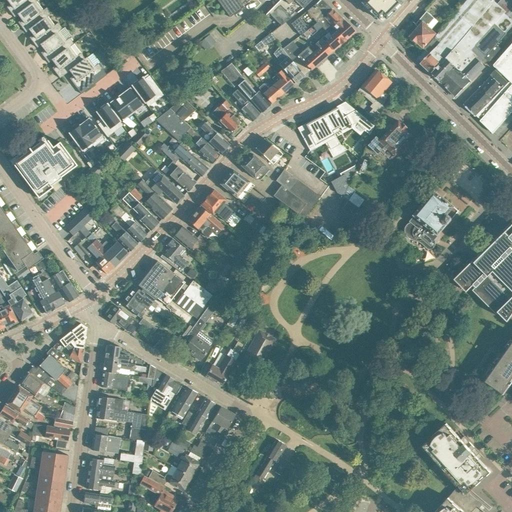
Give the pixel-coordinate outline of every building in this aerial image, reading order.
[(36,1),(37,0),(7,0),(10,4),(6,7),(14,17),(18,14),(35,1),(36,1)] [(217,0),(230,17),(240,9),(249,0),(217,0)] [(281,25),(306,6),(310,1),(310,0),(279,0),(268,12),(281,25)] [(324,17),(332,9),(331,8),(331,9),(329,6),(326,4),(324,2),(322,0),(319,0),(316,3),(291,24),(301,36),(307,30),(324,17)] [(385,19),(403,0),(356,0),(376,20),(379,17),(381,20),(383,17),(385,19)] [(423,51),(417,59),(421,62),(422,63),(426,68),(431,72),(431,73),(441,63),(447,57),(468,32),(494,1),(495,0),(466,0),(448,22),(423,51)] [(511,0),(500,0),(497,4),(506,12),(510,7),(511,4),(511,0)] [(29,29),(47,16),(51,13),(46,7),(43,10),(36,1),(35,1),(18,14),(22,19),(18,22),(25,32),(29,29)] [(441,63),(431,73),(432,74),(433,75),(439,81),(469,52),(471,50),(475,45),(495,23),(495,24),(505,14),(506,12),(497,4),(494,1),(468,32),(447,57),(441,63)] [(326,32),(340,20),(341,18),(332,9),(324,17),(307,30),(312,35),(322,27),(326,32)] [(419,27),(411,36),(418,43),(417,45),(421,48),(423,47),(424,48),(437,33),(428,26),(435,18),(427,11),(415,24),(419,27)] [(495,23),(475,45),(486,56),(507,34),(505,32),(511,24),(511,20),(505,14),(495,24),(495,23)] [(40,44),(58,31),(59,32),(62,29),(58,23),(54,25),(47,16),(29,29),(33,34),(29,37),(37,48),(41,45),(40,44)] [(143,46),(143,47),(159,36),(158,35),(153,28),(140,36),(135,29),(143,24),(138,17),(123,27),(128,34),(130,33),(131,34),(134,38),(136,37),(143,46)] [(331,51),(352,33),(352,29),(351,28),(345,22),(341,18),(340,20),(326,32),(328,33),(320,39),(331,51)] [(52,59),(70,46),(70,47),(74,44),(69,38),(65,41),(59,32),(58,31),(40,44),(41,45),(45,50),(41,53),(48,63),(52,60),(52,59)] [(277,41),(270,33),(261,40),(265,45),(277,41)] [(210,35),(200,43),(207,51),(216,43),(210,35)] [(310,70),(331,51),(320,39),(316,43),(319,48),(313,53),(307,47),(298,55),(303,62),(310,70)] [(293,52),(298,48),(293,41),(282,49),(288,57),(291,60),(296,56),(293,52)] [(69,70),(85,58),(81,53),(77,56),(70,47),(70,46),(52,59),(52,60),(56,65),(52,68),(60,78),(70,71),(69,70)] [(304,75),(291,60),(288,57),(282,49),(280,46),(273,54),(281,63),(279,65),(295,83),(304,75)] [(469,52),(439,81),(440,81),(455,96),(456,97),(457,96),(471,81),(485,67),(483,65),(486,62),(487,60),(479,53),(477,55),(471,50),(469,52)] [(496,103),(491,108),(505,120),(511,112),(511,53),(509,51),(497,65),(495,67),(497,68),(510,81),(509,83),(509,82),(492,99),(496,103)] [(77,89),(103,70),(98,64),(94,66),(87,57),(85,58),(69,70),(70,71),(73,75),(69,78),(77,89)] [(270,68),(266,63),(255,71),(259,77),(270,68)] [(231,64),(221,72),(233,87),(243,79),(231,64)] [(283,93),(293,85),(287,77),(280,69),(271,78),(274,82),(278,87),(277,89),(282,95),(283,93)] [(357,90),(372,103),(370,106),(375,110),(370,116),(376,120),(386,97),(388,95),(385,93),(383,91),(391,82),(375,69),(370,76),(369,76),(357,90)] [(464,104),(476,116),(476,115),(492,99),(509,82),(496,70),(478,88),(479,89),(464,104)] [(133,84),(132,85),(148,106),(163,95),(154,82),(149,75),(143,80),(142,78),(138,80),(137,79),(132,83),(133,84)] [(244,80),(238,85),(255,105),(261,112),(270,105),(264,97),(258,91),(256,94),(244,80)] [(278,87),(274,82),(268,87),(264,83),(259,88),(272,103),(282,95),(277,89),(278,87)] [(130,88),(120,96),(132,112),(142,105),(130,88)] [(253,106),(236,90),(232,94),(237,99),(234,103),(245,114),(251,121),(260,114),(253,106)] [(132,112),(120,96),(111,103),(123,119),(132,112)] [(189,97),(186,101),(192,106),(195,103),(189,97)] [(184,99),(169,109),(183,121),(196,110),(192,106),(186,101),(184,99)] [(492,99),(476,115),(481,120),(480,121),(493,134),(505,120),(491,108),(496,103),(492,99)] [(240,122),(233,115),(234,115),(228,109),(231,106),(225,101),(213,112),(214,114),(219,120),(220,121),(219,122),(224,128),(225,126),(231,132),(232,131),(234,131),(236,129),(236,127),(240,122)] [(122,125),(107,104),(105,105),(104,104),(99,107),(100,108),(97,111),(103,120),(98,124),(107,137),(122,125)] [(324,115),(323,115),(332,131),(333,130),(340,127),(342,131),(342,130),(348,127),(348,128),(350,127),(350,126),(357,122),(359,124),(370,133),(374,125),(355,110),(347,114),(343,117),(339,109),(338,108),(335,110),(332,111),(324,115)] [(220,155),(212,148),(182,122),(183,121),(169,109),(156,119),(179,141),(187,132),(197,141),(195,143),(201,148),(198,151),(204,157),(212,164),(220,155)] [(153,113),(148,117),(152,122),(157,118),(153,113)] [(312,134),(303,139),(309,149),(325,140),(331,149),(339,145),(340,144),(332,131),(323,115),(323,116),(307,125),(312,134)] [(104,139),(89,119),(80,126),(79,126),(93,145),(94,146),(104,139)] [(408,140),(411,136),(404,129),(405,128),(401,124),(397,120),(390,127),(388,125),(390,123),(389,123),(384,128),(387,131),(379,140),(375,137),(368,145),(377,154),(382,148),(384,150),(386,148),(394,155),(398,150),(398,151),(399,150),(402,152),(407,152),(411,149),(410,144),(407,141),(408,140)] [(229,144),(222,138),(204,123),(200,128),(212,138),(208,143),(213,147),(220,154),(229,144)] [(79,126),(80,126),(79,125),(69,133),(84,152),(93,145),(79,126)] [(132,129),(128,132),(131,137),(136,134),(132,129)] [(140,146),(148,137),(140,130),(132,139),(140,146)] [(269,160),(278,149),(264,139),(255,148),(272,164),(272,163),(269,160)] [(60,177),(76,165),(59,142),(52,147),(47,140),(46,140),(40,145),(39,143),(39,142),(30,149),(29,148),(28,148),(29,149),(18,157),(19,158),(20,160),(14,164),(13,165),(36,195),(37,195),(43,190),(44,192),(45,193),(52,187),(50,184),(48,182),(50,180),(51,182),(52,183),(59,178),(60,178),(61,177),(60,177)] [(127,141),(115,154),(124,162),(135,150),(127,141)] [(112,144),(107,147),(111,152),(116,149),(112,144)] [(160,149),(172,160),(173,160),(177,155),(174,153),(164,144),(160,149)] [(201,176),(208,168),(181,145),(174,153),(177,155),(173,160),(172,160),(177,164),(176,162),(180,158),(201,176)] [(269,170),(259,160),(252,154),(241,165),(257,180),(260,180),(269,170)] [(362,172),(367,161),(360,158),(355,169),(362,172)] [(91,159),(87,163),(90,168),(95,164),(91,159)] [(196,182),(189,176),(173,161),(168,166),(173,171),(170,175),(186,190),(188,191),(196,182)] [(238,199),(252,184),(232,169),(220,184),(238,199)] [(287,189),(296,178),(284,169),(275,180),(281,185),(287,189)] [(161,197),(165,193),(176,204),(184,196),(166,179),(156,170),(145,182),(161,197)] [(84,173),(78,178),(82,183),(89,178),(84,173)] [(341,176),(330,182),(335,190),(336,193),(343,196),(347,188),(341,176)] [(293,194),(302,183),(296,178),(287,189),(293,194)] [(165,201),(161,197),(145,182),(142,179),(136,185),(149,198),(145,203),(161,219),(172,208),(165,201)] [(299,198),(308,187),(302,183),(293,194),(299,198)] [(311,207),(305,203),(299,198),(293,194),(287,189),(281,185),(273,195),(304,218),(311,207)] [(305,203),(314,192),(308,187),(299,198),(305,203)] [(223,203),(226,200),(221,196),(214,189),(207,197),(229,216),(234,211),(226,204),(225,204),(223,203)] [(439,235),(448,224),(453,218),(448,214),(454,206),(444,198),(443,198),(434,191),(410,221),(411,222),(409,223),(408,224),(407,225),(406,226),(405,228),(405,229),(405,230),(405,231),(405,232),(405,234),(406,235),(407,236),(409,237),(411,239),(413,240),(415,241),(417,241),(419,242),(420,242),(421,243),(422,244),(423,244),(427,248),(428,249),(429,249),(430,249),(431,249),(432,249),(433,249),(434,248),(434,247),(435,246),(435,245),(436,243),(436,242),(435,240),(435,239),(438,234),(439,235)] [(311,207),(320,196),(314,192),(305,203),(311,207)] [(159,222),(152,215),(129,193),(123,199),(142,218),(139,220),(150,231),(159,222)] [(229,216),(207,197),(201,205),(208,211),(213,215),(215,212),(217,214),(225,221),(229,216)] [(359,208),(348,200),(340,211),(351,220),(359,208)] [(147,234),(116,203),(109,210),(118,219),(120,217),(130,227),(127,230),(139,242),(147,234)] [(11,222),(13,221),(12,219),(10,221),(1,207),(3,206),(2,205),(0,205),(0,252),(14,273),(25,266),(22,262),(34,254),(32,252),(34,250),(33,249),(31,250),(22,237),(24,236),(22,234),(21,235),(11,222)] [(223,226),(207,212),(200,206),(187,220),(207,237),(212,232),(216,235),(223,226)] [(86,207),(65,227),(73,235),(94,216),(86,207)] [(137,244),(115,222),(116,221),(112,217),(107,222),(121,236),(118,239),(123,244),(130,251),(137,244)] [(255,220),(250,226),(258,232),(263,226),(255,220)] [(511,220),(454,278),(467,292),(474,285),(476,287),(473,290),(497,314),(499,312),(508,321),(511,315),(511,220)] [(198,239),(190,232),(182,226),(173,237),(189,250),(198,239)] [(106,274),(114,267),(93,245),(92,243),(86,237),(78,244),(95,264),(96,263),(106,274)] [(178,258),(185,249),(172,238),(166,245),(168,246),(162,253),(181,269),(185,264),(178,258)] [(121,260),(127,254),(128,253),(117,241),(110,248),(108,251),(96,239),(92,243),(93,245),(114,267),(121,260)] [(238,250),(232,258),(239,263),(245,256),(238,250)] [(37,263),(43,259),(38,251),(34,254),(22,262),(25,266),(28,269),(34,265),(37,263)] [(278,278),(282,269),(286,259),(278,257),(275,266),(271,273),(266,280),(259,287),(264,292),(271,286),(278,278)] [(185,282),(165,267),(157,261),(156,261),(157,262),(139,285),(138,284),(138,285),(146,291),(156,299),(156,298),(166,306),(185,282)] [(54,291),(48,279),(49,278),(37,263),(34,265),(41,273),(37,275),(55,309),(64,304),(57,290),(54,291)] [(227,263),(220,273),(227,278),(234,268),(227,263)] [(191,268),(187,274),(193,279),(198,273),(191,268)] [(78,295),(70,282),(62,270),(51,277),(59,289),(60,289),(65,297),(68,302),(78,295)] [(220,273),(214,281),(221,286),(227,278),(220,273)] [(55,309),(37,275),(29,279),(39,299),(38,300),(46,314),(55,309)] [(32,305),(16,281),(7,287),(0,276),(0,290),(15,312),(20,320),(27,316),(28,317),(32,314),(31,313),(32,313),(29,307),(32,305)] [(217,296),(223,288),(221,286),(214,281),(211,279),(205,288),(217,296)] [(212,295),(193,281),(183,294),(202,308),(212,295)] [(158,304),(142,292),(134,286),(128,294),(146,309),(151,313),(158,304)] [(146,309),(128,294),(121,303),(129,309),(140,318),(144,314),(143,313),(146,309)] [(2,309),(0,303),(0,317),(4,326),(16,321),(9,306),(2,309)] [(133,319),(123,311),(115,305),(105,318),(113,324),(116,322),(125,329),(131,321),(133,319)] [(234,311),(226,325),(239,332),(246,319),(240,315),(234,311)] [(210,347),(196,337),(206,322),(200,317),(189,331),(183,339),(188,343),(184,348),(200,360),(210,347)] [(139,324),(153,334),(157,328),(143,318),(139,324)] [(69,357),(81,363),(87,327),(86,327),(81,324),(81,323),(59,340),(65,348),(71,343),(74,347),(69,357)] [(184,336),(192,326),(187,323),(180,333),(184,336)] [(259,369),(275,339),(259,330),(242,360),(259,369)] [(505,394),(511,383),(511,342),(485,380),(505,394)] [(165,344),(159,351),(170,358),(174,351),(171,349),(165,344)] [(118,354),(119,346),(106,345),(104,362),(115,363),(116,361),(124,363),(128,363),(129,356),(118,354)] [(67,371),(49,355),(49,354),(36,368),(33,366),(28,372),(44,384),(75,403),(78,386),(77,386),(74,383),(66,377),(64,375),(67,371)] [(221,385),(236,361),(225,355),(217,368),(212,365),(205,376),(221,385)] [(134,370),(135,364),(128,363),(124,363),(116,361),(115,363),(104,362),(103,370),(116,373),(119,373),(119,368),(134,370)] [(153,379),(155,369),(156,368),(150,365),(148,375),(147,378),(153,379)] [(176,395),(182,385),(174,380),(175,379),(165,374),(164,375),(155,369),(153,379),(153,384),(151,398),(152,399),(160,404),(165,395),(168,394),(169,397),(171,399),(174,394),(176,395)] [(71,370),(66,377),(74,383),(79,377),(71,370)] [(119,374),(119,373),(116,373),(103,370),(101,387),(111,388),(125,390),(127,375),(119,374)] [(38,392),(44,384),(28,372),(20,383),(35,395),(34,397),(40,401),(42,399),(43,400),(45,397),(38,392)] [(310,385),(309,379),(304,377),(299,378),(296,383),(298,388),(302,391),(308,389),(310,385)] [(32,395),(26,391),(18,386),(12,395),(38,412),(40,409),(41,407),(29,399),(32,395)] [(188,409),(197,393),(186,386),(186,387),(186,386),(171,411),(182,417),(187,409),(188,409)] [(38,412),(12,395),(6,403),(21,413),(23,409),(35,417),(36,415),(38,412)] [(121,410),(123,400),(99,396),(97,407),(121,410)] [(206,418),(215,403),(205,397),(196,413),(197,413),(195,415),(188,428),(187,429),(194,433),(198,427),(197,426),(203,416),(206,418)] [(64,402),(61,410),(62,410),(74,415),(75,407),(66,403),(64,402)] [(30,421),(13,411),(5,405),(0,412),(0,415),(12,423),(14,419),(25,426),(27,422),(29,423),(30,421)] [(227,429),(235,415),(220,406),(209,426),(216,431),(213,436),(219,440),(226,428),(227,429)] [(132,423),(133,413),(132,412),(121,410),(97,407),(96,418),(106,420),(132,423)] [(62,410),(60,418),(72,421),(73,421),(74,415),(62,410)] [(188,428),(195,415),(188,411),(181,423),(188,428)] [(133,413),(132,423),(131,427),(147,430),(149,415),(133,413)] [(30,437),(6,422),(0,418),(0,431),(8,436),(11,431),(13,432),(11,434),(21,440),(20,441),(29,446),(30,437)] [(55,418),(54,426),(61,427),(71,429),(72,421),(60,418),(58,418),(55,418)] [(477,499),(469,492),(491,472),(447,423),(423,445),(459,486),(455,490),(435,511),(465,511),(466,511),(477,499)] [(34,424),(32,435),(45,437),(57,439),(56,446),(66,447),(67,441),(69,430),(59,428),(34,424)] [(145,441),(147,430),(131,427),(130,438),(145,441)] [(5,440),(8,436),(0,431),(0,442),(15,451),(19,446),(8,440),(7,441),(5,440)] [(112,445),(119,446),(121,438),(94,434),(91,450),(111,453),(112,445)] [(277,462),(282,454),(287,446),(276,439),(266,456),(255,474),(260,477),(263,479),(274,461),(277,462)] [(198,463),(185,455),(185,456),(182,454),(185,448),(173,441),(169,448),(178,453),(176,457),(181,462),(177,469),(191,477),(198,463)] [(200,441),(197,447),(210,455),(213,449),(200,441)] [(145,442),(144,450),(153,451),(154,443),(145,442)] [(0,454),(7,458),(9,454),(11,450),(0,443),(0,454)] [(207,461),(210,455),(197,447),(194,445),(190,452),(201,458),(207,461)] [(59,511),(68,455),(42,451),(33,511),(28,510),(22,509),(22,510),(15,509),(13,511),(59,511)] [(142,464),(143,456),(121,453),(120,460),(134,462),(142,464)] [(7,458),(0,454),(0,461),(6,465),(9,459),(7,458)] [(114,466),(102,464),(103,460),(90,458),(89,468),(113,471),(114,466)] [(140,475),(142,464),(134,462),(132,474),(140,475)] [(26,468),(20,466),(16,474),(22,478),(26,468)] [(183,491),(191,477),(177,469),(171,466),(163,478),(151,472),(150,474),(148,479),(163,486),(166,481),(169,482),(169,483),(183,491)] [(113,477),(113,471),(89,468),(87,477),(100,479),(101,475),(113,477)] [(13,474),(10,480),(19,485),(22,478),(13,474)] [(255,474),(251,481),(255,484),(260,477),(255,474)] [(171,511),(177,501),(172,498),(173,496),(163,490),(165,487),(163,486),(148,479),(143,476),(139,485),(156,493),(157,498),(154,506),(161,510),(159,511),(171,511)] [(114,482),(114,481),(100,479),(87,477),(85,488),(100,490),(101,486),(117,488),(118,483),(114,482)] [(132,497),(137,498),(139,486),(131,485),(130,490),(133,490),(132,497)] [(110,504),(112,496),(85,492),(83,503),(98,505),(98,502),(110,504)] [(19,499),(15,509),(22,510),(22,509),(23,502),(23,500),(19,499)] [(129,500),(127,511),(134,511),(136,501),(129,500)]
